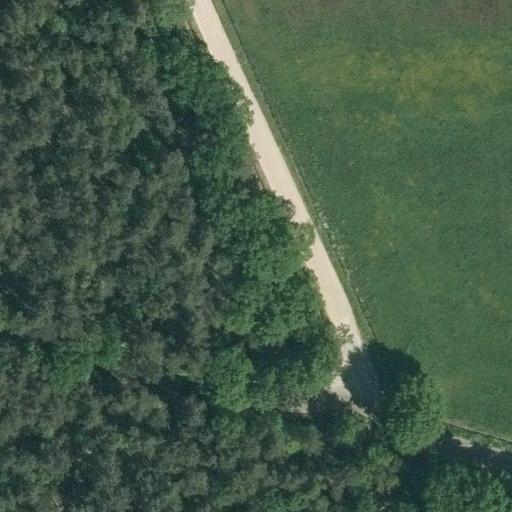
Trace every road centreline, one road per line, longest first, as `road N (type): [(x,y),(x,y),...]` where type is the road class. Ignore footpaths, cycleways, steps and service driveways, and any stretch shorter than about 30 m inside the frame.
road 1 (tertiary): [(511,462),(385,420),(360,422),(0,322)]
road 2 (track): [(344,327),(198,0)]
